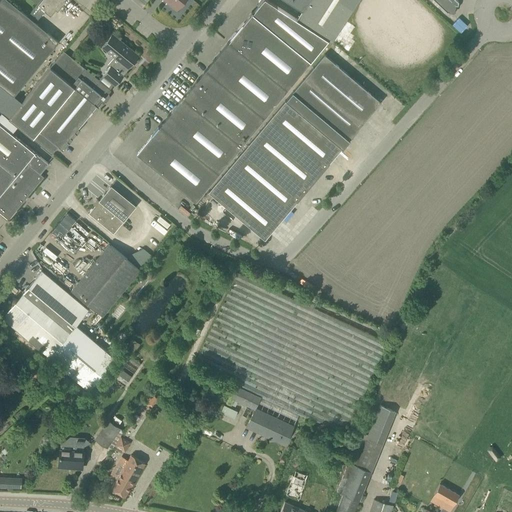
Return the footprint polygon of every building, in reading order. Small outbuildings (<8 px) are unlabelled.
[(0,0),(0,83),(14,95),(58,41),(35,22),(36,20),(37,20),(45,10),(50,14),(55,8),(57,9),(64,0),(40,0),(37,4),(27,16),(8,0),(0,0)] [(165,0),(177,10),(184,0),(165,0)] [(258,6),(251,13),(259,20),(310,61),(328,39),(296,19),(267,0),(259,0),(256,5),(258,6)] [(331,41),(357,0),(286,0),(302,10),(296,19),(328,39),(331,41)] [(435,0),(447,11),(447,10),(453,12),(455,3),(457,4),(458,0),(457,0),(435,0)] [(228,42),(287,89),(310,61),(259,20),(251,13),(228,42)] [(108,79),(113,84),(115,85),(123,76),(122,75),(138,56),(111,34),(102,46),(119,59),(112,67),(110,65),(102,75),(108,79)] [(206,69),(264,117),(287,89),(228,42),(206,69)] [(292,92),(349,140),(381,102),(324,54),(292,92)] [(71,57),(57,73),(96,105),(98,104),(102,100),(105,100),(107,97),(106,95),(105,94),(110,89),(99,80),(84,68),(71,57)] [(96,105),(57,73),(50,67),(8,118),(32,137),(38,129),(57,145),(63,150),(69,142),(72,138),(70,137),(74,131),(76,133),(80,129),(78,128),(96,105)] [(183,97),(241,145),(264,117),(206,69),(183,97)] [(350,140),(349,140),(292,92),(208,192),(264,239),(342,148),(343,149),(350,140)] [(160,125),(218,173),(241,145),(183,97),(160,125)] [(0,211),(8,218),(23,201),(43,176),(39,173),(48,163),(0,123),(0,211)] [(195,201),(218,173),(160,125),(137,153),(195,201)] [(113,233),(136,205),(111,185),(98,200),(97,199),(96,200),(98,201),(88,213),(96,219),(113,233)] [(64,212),(50,232),(59,238),(73,218),(64,212)] [(165,218),(163,220),(158,216),(155,220),(168,231),(173,225),(165,218)] [(140,269),(109,243),(71,290),(102,315),(140,269)] [(28,285),(2,316),(10,323),(48,356),(75,325),(88,309),(41,270),(28,285)] [(293,426),(293,425),(294,425),(298,414),(344,435),(387,342),(237,272),(193,365),(236,385),(230,397),(229,397),(227,403),(235,406),(237,401),(254,409),(293,426)] [(145,273),(112,314),(119,319),(152,278),(145,273)] [(75,325),(48,356),(88,389),(115,358),(107,352),(75,325)] [(144,365),(131,357),(140,344),(132,338),(108,374),(92,397),(100,402),(115,380),(128,388),(144,365)] [(29,373),(45,389),(54,380),(37,364),(29,373)] [(155,409),(162,399),(151,392),(145,402),(155,409)] [(225,404),(221,411),(232,417),(236,411),(225,404)] [(348,462),(336,492),(343,494),(335,511),(353,511),(396,410),(380,404),(366,439),(362,438),(362,439),(360,438),(359,440),(358,440),(349,462),(348,462)] [(254,409),(250,417),(246,426),(284,444),(289,435),(293,426),(254,409)] [(121,428),(108,420),(95,439),(107,448),(108,447),(111,450),(124,431),(121,429),(121,428)] [(125,453),(131,442),(121,436),(115,447),(118,448),(118,447),(123,449),(122,451),(125,453)] [(82,466),(82,456),(83,447),(74,447),(74,452),(60,451),(59,456),(59,466),(68,467),(68,465),(82,466)] [(131,455),(111,488),(125,497),(145,463),(131,455)] [(301,493),(307,475),(294,470),(292,476),(289,475),(282,493),(300,500),(302,493),(301,493)] [(21,478),(0,477),(0,486),(21,487),(21,478)] [(459,494),(440,483),(430,500),(445,508),(449,503),(453,505),(459,494)] [(369,511),(391,511),(393,505),(374,499),(369,511)] [(307,511),(284,502),(279,511),(307,511)]
